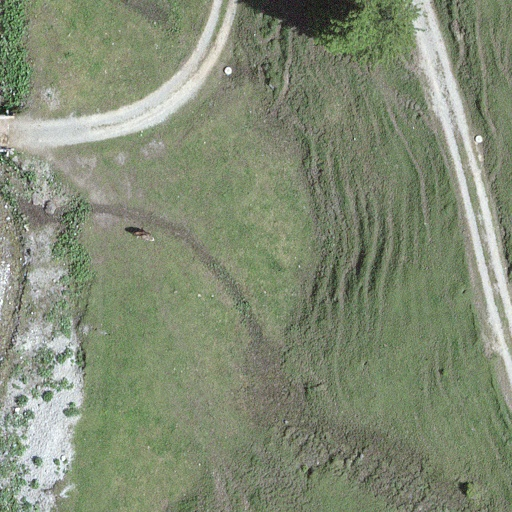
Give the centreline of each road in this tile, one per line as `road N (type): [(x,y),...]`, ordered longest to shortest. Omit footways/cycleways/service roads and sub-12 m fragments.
road 1 (track): [(511,296),(436,0)]
road 2 (track): [(237,0),(229,32),(186,94),(128,122),(0,134)]
